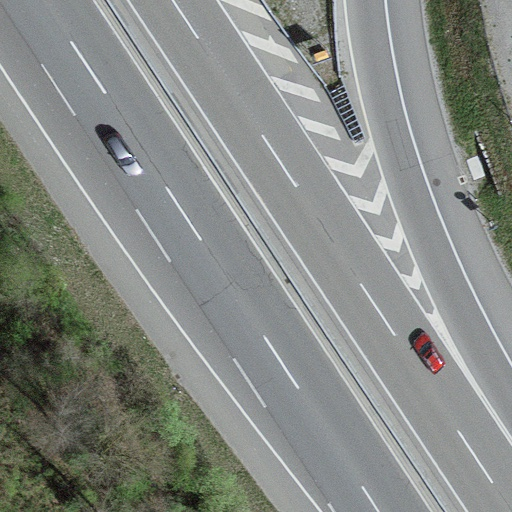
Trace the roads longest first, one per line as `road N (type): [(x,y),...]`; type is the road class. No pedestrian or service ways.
road 1 (motorway): [(43,0),(378,511)]
road 2 (motorway): [(508,507),(172,0)]
road 3 (motorway): [(508,507),(390,130),(366,0)]
